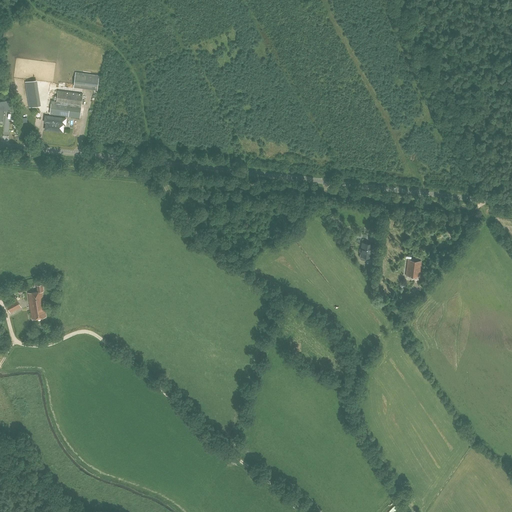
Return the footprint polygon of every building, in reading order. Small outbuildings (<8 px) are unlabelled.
[(76,71),(74,86),(89,88),(97,89),(99,74),(76,71)] [(33,80),(26,81),(30,107),(37,105),(33,80)] [(55,114),(62,115),(80,117),(81,106),(87,107),(88,94),(58,90),(55,114)] [(0,120),(3,121),(4,111),(13,112),(11,100),(0,101),(0,120)] [(45,129),(62,131),(64,124),(65,124),(66,118),(54,116),(54,117),(45,116),(45,122),(46,122),(45,129)] [(374,244),(372,244),(363,243),(361,255),(370,256),(372,248),(374,248),(374,244)] [(421,261),(408,260),(406,275),(419,276),(421,261)] [(38,291),(28,292),(32,319),(46,317),(42,291),(44,290),(43,284),(37,285),(38,291)] [(6,303),(10,310),(20,305),(16,298),(6,303)]
